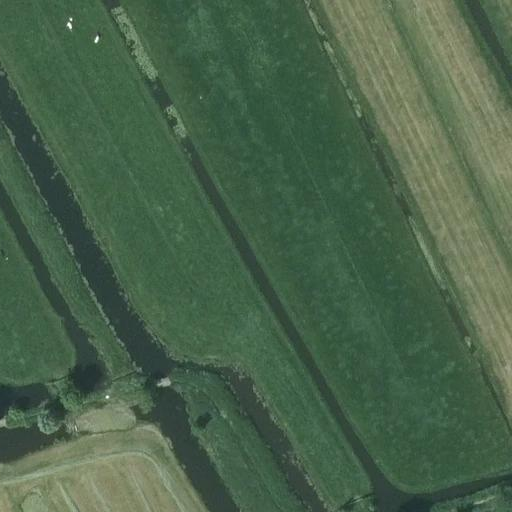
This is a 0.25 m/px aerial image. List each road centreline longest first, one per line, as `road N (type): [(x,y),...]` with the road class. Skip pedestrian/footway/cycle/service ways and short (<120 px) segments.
road 1 (track): [(129,393),(0,145)]
road 2 (track): [(0,422),(129,393)]
road 3 (track): [(182,511),(129,393)]
